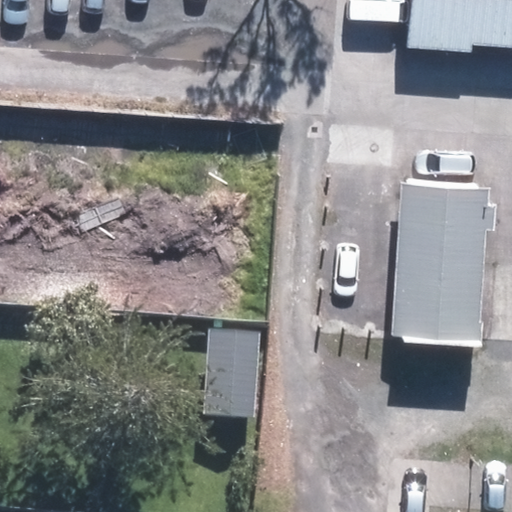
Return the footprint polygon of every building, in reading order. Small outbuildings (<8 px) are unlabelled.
[(511,0),(409,0),(407,37),(465,40),(465,33),(511,35),(511,0)] [(238,214),(237,112),(156,112),(156,214),(238,214)] [(480,191),(407,185),(395,326),(469,332),(480,191)] [(253,416),(258,337),(191,333),(186,411),(253,416)] [(144,470),(142,511),(234,511),(236,474),(144,470)]
